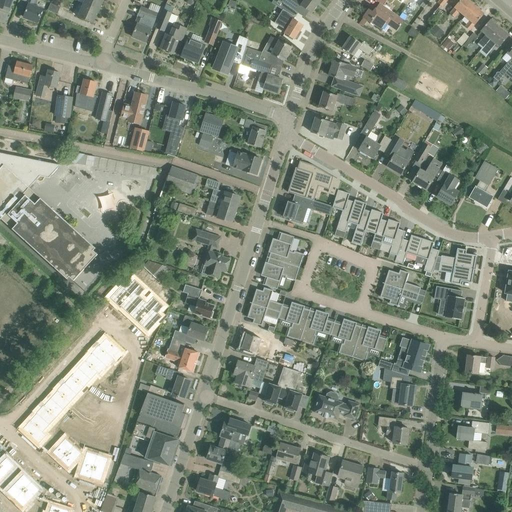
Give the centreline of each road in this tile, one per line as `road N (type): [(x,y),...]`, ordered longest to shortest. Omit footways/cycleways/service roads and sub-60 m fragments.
road 1 (residential): [(429,468),(204,397)]
road 2 (residential): [(284,135),(454,235),(492,238)]
road 3 (residential): [(139,352),(106,319),(4,430)]
road 4 (residential): [(289,118),(101,64)]
road 5 (unclassified): [(204,397),(258,221)]
road 6 (unclassified): [(289,118),(319,34),(344,0)]
road 7 (residential): [(429,468),(442,338)]
road 8 (unclassified): [(166,511),(204,397)]
